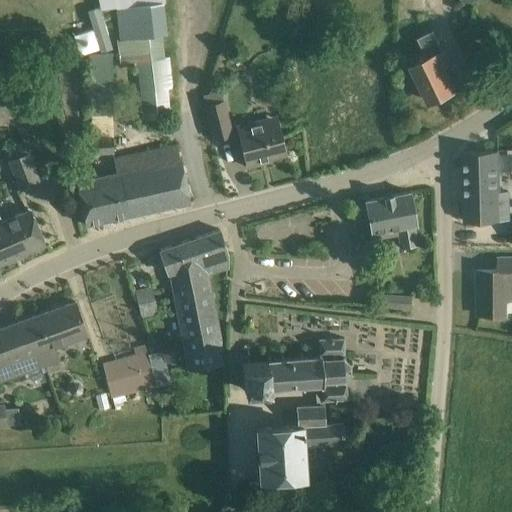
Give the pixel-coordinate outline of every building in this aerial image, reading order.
[(162,0),(100,0),(101,8),(117,7),(163,0),(162,0)] [(303,27),(294,28),(295,40),(303,39),(303,27)] [(449,63),(440,45),(433,31),(419,38),(428,58),(413,66),(430,102),(455,90),(444,66),(449,63)] [(113,53),(90,55),(91,115),(115,114),(113,53)] [(221,92),(203,96),(214,140),(232,135),(221,92)] [(269,159),(286,155),(276,117),(237,127),(247,167),(270,162),(269,159)] [(113,135),(94,135),(95,155),(114,154),(113,135)] [(23,143),(5,149),(21,191),(41,183),(29,152),(27,153),(23,143)] [(86,225),(190,202),(180,159),(179,159),(176,145),(113,158),(116,173),(76,182),(86,225)] [(465,222),(468,222),(509,220),(508,192),(499,192),(498,151),(463,151),(465,222)] [(410,192),(365,200),(373,239),(374,239),(373,233),(397,228),(400,247),(401,247),(401,249),(405,248),(404,246),(417,244),(414,226),(416,226),(410,192)] [(0,263),(44,244),(36,225),(29,211),(0,223),(0,263)] [(171,284),(207,273),(227,267),(227,254),(219,230),(160,250),(168,273),(169,273),(171,284)] [(477,315),(497,315),(507,315),(507,300),(511,300),(511,257),(498,257),(498,270),(477,270),(477,315)] [(189,370),(224,363),(207,273),(171,284),(189,370)] [(137,290),(142,315),(154,313),(150,288),(137,290)] [(383,295),(382,307),(410,309),(410,297),(383,295)] [(87,336),(81,320),(75,302),(28,318),(40,352),(38,353),(43,367),(60,361),(55,347),(87,336)] [(0,381),(43,367),(38,353),(40,352),(28,318),(0,327),(0,381)] [(324,404),(324,401),(347,400),(345,380),(350,374),(352,375),(353,373),(350,372),(350,365),(352,364),(351,362),(349,363),(344,358),(344,355),(343,355),(343,354),(344,354),(344,338),(318,339),(319,352),(267,356),(268,362),(242,363),(243,390),(260,389),(260,392),(263,394),(267,394),(270,391),(276,390),(276,387),(320,385),(320,388),(316,389),(316,405),(324,404)] [(136,354),(104,363),(113,399),(145,389),(157,387),(155,383),(167,380),(159,351),(149,354),(147,345),(134,347),(136,354)] [(260,480),(305,477),(304,457),(314,456),(314,445),(349,443),(348,423),(325,424),(324,404),(316,405),(296,406),(297,425),(257,428),(260,480)] [(414,405),(413,419),(421,420),(422,406),(414,405)]
